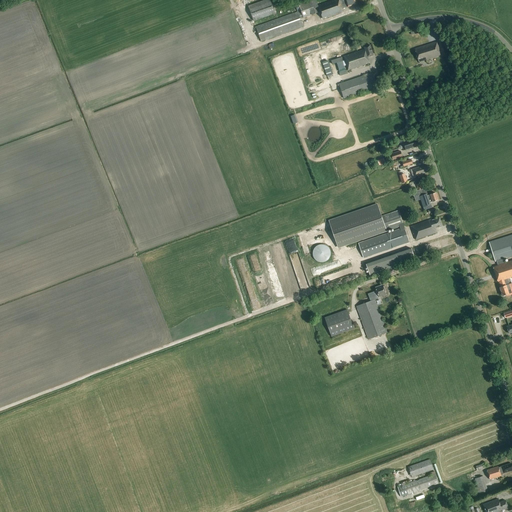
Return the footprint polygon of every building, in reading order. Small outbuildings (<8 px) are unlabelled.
[(253,22),(276,14),(271,0),(267,0),(248,7),(253,22)] [(303,18),(315,14),(310,0),(306,0),(298,3),(300,11),(302,16),(303,18)] [(334,0),(319,5),(323,17),(326,16),(326,17),(343,12),(342,9),(347,7),(356,4),(354,0),(334,0)] [(299,17),(297,12),(255,28),(261,42),(303,27),(299,17)] [(437,42),(414,49),(419,62),(441,55),(437,42)] [(373,55),(370,45),(364,47),(365,50),(343,57),(347,71),(369,64),(367,57),(373,55)] [(378,88),(373,73),(339,85),(344,99),(378,88)] [(403,142),(405,150),(405,151),(417,147),(414,139),(403,142)] [(390,161),(390,163),(402,159),(401,158),(402,157),(400,151),(391,154),(392,160),(390,161)] [(403,166),(400,167),(401,170),(408,167),(408,166),(413,164),(411,159),(402,162),(403,166)] [(413,178),(429,172),(426,165),(410,170),(413,178)] [(402,184),(407,182),(405,174),(399,176),(402,184)] [(428,196),(425,188),(422,189),(420,184),(416,185),(418,190),(412,192),(415,202),(421,200),(424,210),(432,208),(431,205),(430,205),(430,203),(432,202),(438,200),(436,193),(428,196)] [(398,211),(381,217),(377,205),(329,221),(338,247),(399,226),(400,229),(358,244),(363,258),(409,242),(404,228),(403,225),(398,211)] [(442,226),(439,218),(432,220),(411,227),(416,240),(437,233),(435,229),(442,226)] [(511,260),(506,263),(504,259),(511,256),(511,234),(489,242),(495,262),(496,261),(498,266),(493,267),(498,282),(499,282),(501,288),(500,288),(502,296),(506,295),(507,297),(511,294),(511,289),(511,283),(505,285),(504,280),(511,277),(511,260)] [(323,245),(320,245),(319,245),(318,245),(317,246),(315,247),(314,249),(313,251),(312,253),(312,254),(313,256),(313,257),(314,258),(315,260),(316,261),(318,262),(319,262),(320,263),(322,263),(323,262),(325,262),(327,261),(328,260),(329,259),(330,256),(330,254),(330,253),(330,251),(329,249),(328,248),(327,246),(325,245),(323,245)] [(366,265),(370,276),(415,261),(411,249),(366,265)] [(375,300),(376,299),(379,298),(379,297),(386,294),(382,285),(375,288),(376,291),(368,294),(370,301),(356,307),(368,340),(387,333),(375,300)] [(325,318),(331,337),(354,330),(347,310),(325,318)] [(408,467),(412,477),(433,469),(430,460),(408,467)] [(511,470),(511,466),(511,464),(501,467),(501,466),(498,467),(497,467),(486,470),(489,480),(501,476),(500,474),(503,473),(511,470)] [(398,487),(401,497),(438,483),(435,474),(398,487)] [(475,479),(480,494),(488,491),(482,476),(475,479)] [(473,479),(468,480),(470,489),(468,489),(468,491),(471,490),(472,495),(477,494),(473,479)] [(497,511),(508,508),(505,500),(499,503),(498,499),(483,505),(485,511),(497,511)]
